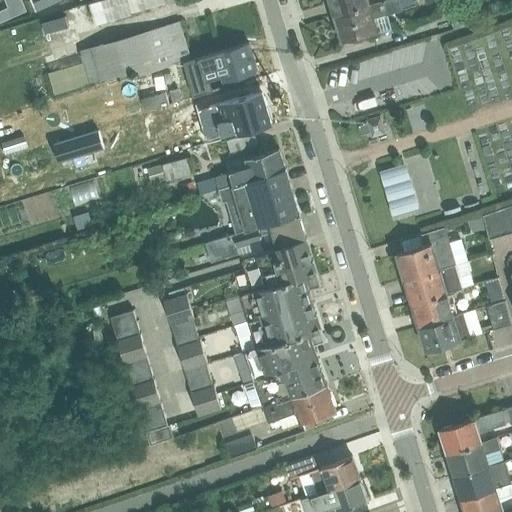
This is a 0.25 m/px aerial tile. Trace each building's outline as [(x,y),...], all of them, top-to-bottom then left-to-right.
[(0,16),(0,18),(24,14),(21,0),(2,0),(4,9),(0,10),(0,16)] [(108,0),(8,31),(14,49),(57,35),(58,36),(169,3),(168,0),(108,0)] [(63,0),(34,0),(31,2),(36,13),(64,1),(63,0)] [(330,0),(336,17),(372,5),(370,0),(330,0)] [(343,41),(359,37),(360,39),(393,30),(389,16),(403,11),(402,10),(416,6),(414,0),(388,0),(372,5),(336,17),(343,41)] [(471,4),(447,11),(451,24),(452,23),(454,30),(476,22),(471,4)] [(89,85),(140,71),(141,77),(184,64),(192,61),(180,22),(80,51),(89,85)] [(233,78),(257,71),(248,45),(192,61),(184,64),(194,98),(213,92),(209,81),(221,77),(224,88),(235,85),(233,78)] [(185,88),(166,94),(169,105),(189,99),(185,88)] [(166,94),(142,100),(145,113),(169,105),(166,94)] [(87,110),(91,128),(119,120),(116,109),(97,115),(94,108),(87,110)] [(381,116),(367,121),(371,139),(387,135),(381,116)] [(51,141),(57,161),(103,148),(97,128),(51,141)] [(252,130),(227,138),(230,153),(257,146),(252,130)] [(0,142),(0,149),(1,155),(25,149),(22,137),(0,142)] [(215,177),(219,191),(286,170),(279,151),(246,161),(248,168),(215,177)] [(194,174),(189,158),(163,165),(167,181),(194,174)] [(406,164),(381,172),(394,217),(419,210),(406,164)] [(237,235),(299,216),(286,170),(219,191),(223,204),(227,203),(237,235)] [(106,178),(110,190),(128,185),(125,173),(106,178)] [(210,175),(197,179),(200,192),(213,188),(210,175)] [(71,194),(79,217),(94,212),(87,190),(71,194)] [(511,205),(482,217),(485,230),(489,240),(511,233),(511,205)] [(241,260),(306,240),(299,216),(237,235),(207,245),(212,263),(240,254),(241,260)] [(482,217),(466,221),(469,234),(485,230),(482,217)] [(398,255),(406,281),(468,262),(462,240),(451,243),(446,228),(402,242),(405,253),(398,255)] [(226,300),(231,315),(309,292),(321,288),(306,240),(241,260),(251,292),(226,300)] [(413,305),(449,294),(474,285),(468,262),(406,281),(413,305)] [(486,281),(493,305),(505,301),(499,277),(486,281)] [(184,290),(166,295),(168,300),(165,301),(172,326),(193,320),(195,319),(187,294),(185,294),(184,290)] [(241,374),(314,347),(325,343),(309,292),(231,315),(244,353),(234,355),(241,374)] [(413,305),(420,328),(455,317),(449,294),(413,305)] [(493,305),(487,307),(494,331),(511,325),(511,323),(505,301),(493,305)] [(111,318),(118,341),(140,334),(134,311),(111,318)] [(427,351),(470,338),(464,314),(455,317),(420,328),(427,351)] [(199,339),(193,320),(172,326),(179,347),(199,339)] [(118,341),(125,365),(148,358),(140,334),(118,341)] [(199,339),(179,347),(186,371),(206,364),(208,364),(201,339),(199,339)] [(253,411),(264,407),(327,385),(314,347),(241,374),(253,411)] [(125,365),(132,387),(154,380),(148,358),(125,365)] [(206,364),(186,371),(192,392),(213,386),(206,364)] [(132,387),(139,410),(161,404),(154,380),(132,387)] [(213,386),(192,392),(199,417),(222,410),(214,385),(213,386)] [(302,423),(336,411),(327,385),(264,407),(269,424),(299,414),(302,423)] [(139,410),(146,432),(168,426),(161,404),(139,410)] [(448,455),(484,443),(481,433),(511,423),(511,407),(440,430),(448,455)] [(174,439),(169,425),(168,426),(146,432),(150,447),(174,439)] [(251,436),(225,445),(230,460),(256,450),(251,436)] [(448,455),(455,477),(505,462),(498,439),(484,443),(448,455)] [(299,477),(307,498),(360,479),(352,458),(320,469),(315,457),(287,467),(291,480),(299,477)] [(462,500),(511,484),(505,462),(455,477),(462,500)] [(336,511),(341,511),(368,502),(360,479),(307,498),(303,500),(307,511),(336,511),(337,511),(336,511)] [(462,500),(465,511),(502,511),(511,509),(511,486),(511,484),(462,500)] [(286,503),(282,492),(267,497),(272,508),(286,503)]
